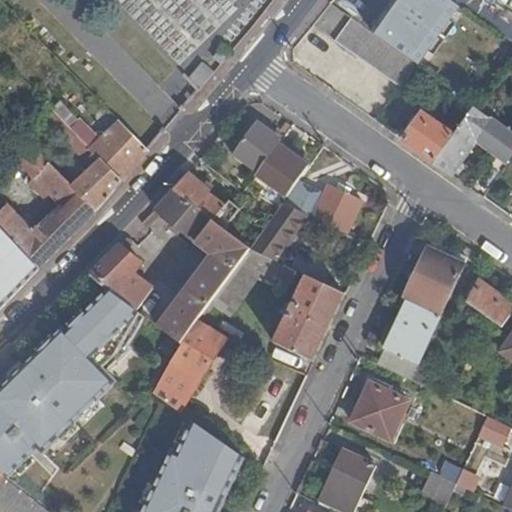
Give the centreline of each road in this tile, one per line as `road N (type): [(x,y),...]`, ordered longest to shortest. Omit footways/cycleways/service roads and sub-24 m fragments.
road 1 (secondary): [(0,336),(143,190),(251,63)]
road 2 (residential): [(263,511),(417,183)]
road 3 (residential): [(251,63),(417,183)]
